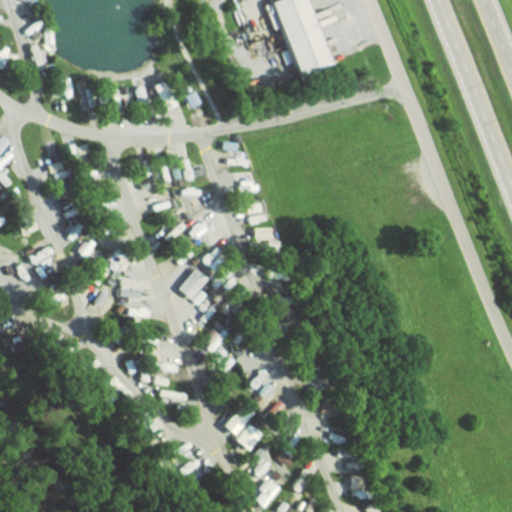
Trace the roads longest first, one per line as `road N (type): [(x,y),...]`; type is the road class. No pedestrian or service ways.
road 1 (residential): [(0,285),(27,309),(78,332),(173,427),(209,433),(244,511),(295,397),(206,162),(203,133)]
road 2 (residential): [(402,87),(203,133),(112,139),(0,97)]
road 3 (residential): [(511,358),(368,0)]
road 4 (residential): [(112,139),(113,168),(209,433)]
road 5 (residential): [(27,112),(14,128),(76,301),(78,332)]
road 6 (trunk): [(439,0),(511,186)]
